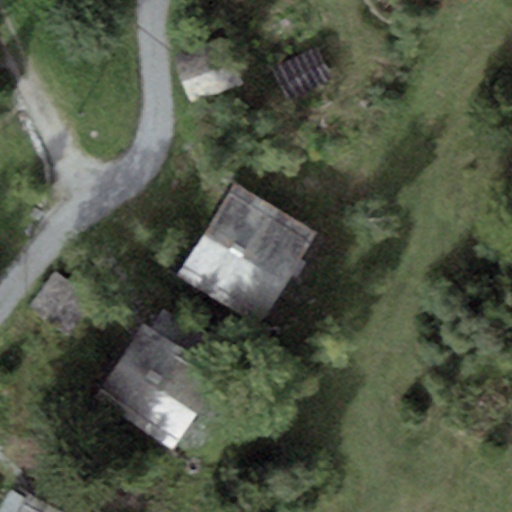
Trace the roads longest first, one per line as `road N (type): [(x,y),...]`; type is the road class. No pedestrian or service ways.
road 1 (track): [(152,0),(153,139),(133,174),(84,201),(0,301)]
road 2 (track): [(84,201),(0,11)]
